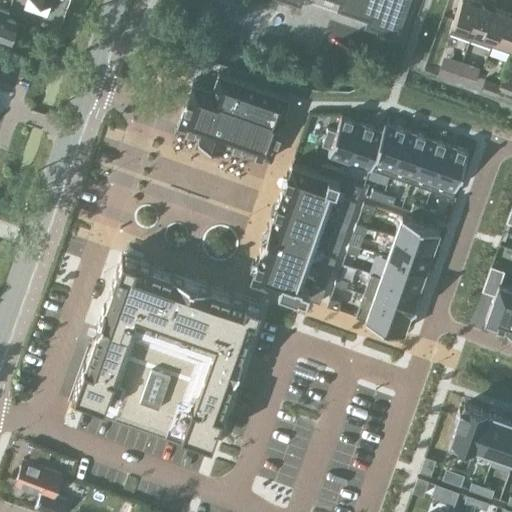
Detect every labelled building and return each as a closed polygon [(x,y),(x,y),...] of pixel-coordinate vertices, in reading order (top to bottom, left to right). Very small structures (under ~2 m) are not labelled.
[(298,0),(299,1),(300,1),(300,0),(341,0),(339,6),(341,7),(341,5),(370,15),(369,17),(367,23),(369,23),(387,30),(396,33),(402,14),(407,0),(298,0)] [(459,0),(449,31),(460,35),(471,39),(483,3),(474,0),(459,0)] [(494,7),(496,0),(485,0),(484,3),(483,3),(471,39),(492,46),(492,45),(491,45),(503,10),(494,7)] [(12,10),(1,6),(0,8),(0,14),(9,18),(12,10)] [(491,45),(492,45),(511,52),(511,13),(503,10),(491,45)] [(0,38),(10,43),(17,21),(0,15),(0,38)] [(227,29),(224,39),(240,44),(244,35),(227,29)] [(273,56),(276,46),(257,40),(254,49),(273,56)] [(437,73),(455,80),(462,61),(444,55),(437,73)] [(455,80),(472,86),(478,67),(462,61),(455,80)] [(211,91),(192,85),(177,128),(196,134),(193,141),(218,150),(221,143),(270,160),(285,117),(282,116),(287,99),(241,84),(216,75),(211,91)] [(499,87),(511,91),(511,78),(503,76),(501,83),(499,87)] [(482,90),(496,95),(499,87),(501,83),(486,78),(482,90)] [(349,160),(362,122),(341,114),(336,129),(327,126),(321,143),(330,146),(328,152),(349,160)] [(390,173),(406,128),(384,120),(381,129),(382,129),(369,166),(371,166),(390,173)] [(382,129),(381,129),(362,122),(349,160),(370,167),(371,166),(369,166),(382,129)] [(410,180),(426,135),(406,128),(390,173),(410,180)] [(431,187),(447,142),(426,135),(410,180),(431,187)] [(452,195),(468,150),(447,142),(431,187),(452,195)] [(327,174),(291,161),(287,173),(290,174),(287,182),(284,181),(277,201),(280,203),(277,210),(275,209),(271,218),(270,217),(266,229),(270,231),(267,238),(263,237),(259,249),(260,249),(257,258),(260,259),(258,266),(255,265),(250,277),(277,287),(277,288),(297,295),(298,294),(305,296),(309,287),(301,284),(301,283),(295,281),(329,185),(335,187),(339,177),(331,174),(327,172),(327,174)] [(331,174),(334,166),(323,162),(320,170),(327,172),(331,174)] [(342,178),(345,170),(334,166),(331,174),(339,177),(342,178)] [(347,189),(358,193),(361,185),(349,181),(347,189)] [(381,199),(384,191),(372,187),(370,195),(381,199)] [(392,203),(395,196),(384,191),(381,199),(392,203)] [(356,200),(344,196),(342,204),(353,208),(356,200)] [(372,212),(375,204),(363,200),(361,208),(372,212)] [(421,213),(424,206),(413,202),(410,209),(421,213)] [(353,208),(342,204),(339,211),(350,215),(353,208)] [(433,217),(435,210),(424,206),(421,213),(433,217)] [(339,211),(336,219),(348,223),(350,215),(339,211)] [(431,248),(439,227),(401,214),(394,235),(431,248)] [(364,233),(367,225),(356,221),(353,229),(364,233)] [(334,225),(331,232),(343,236),(345,229),(334,225)] [(343,236),(331,232),(329,239),(340,243),(343,236)] [(424,268),(431,248),(394,235),(387,256),(424,268)] [(329,239),(326,247),(337,251),(340,243),(329,239)] [(357,253),(360,246),(349,242),(346,249),(357,253)] [(126,254),(122,253),(121,256),(116,271),(113,278),(112,282),(104,304),(103,307),(101,314),(100,317),(97,324),(96,327),(84,361),(83,364),(81,371),(79,375),(78,379),(76,383),(75,387),(74,390),(75,391),(74,394),(73,397),(72,400),(80,403),(84,404),(92,407),(97,409),(105,412),(106,411),(115,414),(119,416),(130,420),(134,421),(145,425),(149,426),(160,430),(164,432),(174,435),(173,436),(182,439),(186,441),(195,444),(199,445),(207,448),(208,444),(209,442),(210,438),(211,439),(213,436),(214,431),(215,428),(217,424),(218,420),(221,413),(222,409),(221,409),(222,404),(224,400),(226,394),(227,390),(229,384),(231,380),(233,375),(234,376),(235,373),(236,370),(237,368),(239,360),(240,358),(241,355),(242,353),(241,352),(242,348),(244,344),(246,339),(247,334),(248,330),(250,331),(251,327),(254,320),(256,312),(259,305),(260,301),(256,300),(234,292),(231,291),(210,284),(206,282),(177,272),(172,270),(152,263),(148,262),(126,254)] [(324,253),(321,260),(333,264),(336,257),(324,253)] [(418,288),(424,268),(387,256),(380,275),(379,276),(418,289),(419,288),(418,288)] [(321,260),(319,268),(330,272),(333,264),(321,260)] [(494,291),(485,319),(506,327),(506,328),(507,328),(511,314),(511,284),(499,280),(503,270),(490,266),(483,287),(494,291)] [(319,268),(316,276),(328,279),(330,272),(319,268)] [(411,308),(418,289),(379,276),(380,275),(370,271),(363,293),(411,310),(412,308),(411,308)] [(345,287),(348,279),(337,275),(334,283),(345,287)] [(325,286),(313,283),(310,290),(322,294),(325,286)] [(322,294),(310,290),(308,297),(320,301),(322,294)] [(411,311),(411,310),(363,293),(355,314),(403,331),(410,311),(411,311)] [(338,308),(340,300),(329,296),(326,304),(338,308)] [(486,411),(464,403),(462,408),(459,406),(455,417),(458,418),(448,447),(472,456),(475,447),(474,446),(486,411)] [(474,446),(475,447),(493,453),(506,418),(486,411),(474,446)] [(511,419),(506,418),(493,453),(511,460),(511,419)] [(435,458),(424,454),(419,469),(430,473),(435,458)] [(36,506),(51,511),(63,511),(69,499),(56,494),(64,473),(24,459),(15,482),(41,492),(36,506)] [(428,479),(417,475),(411,490),(423,494),(428,479)] [(471,480),(469,487),(480,491),(482,484),(471,480)] [(482,484),(480,491),(491,495),(494,488),(482,484)] [(455,502),(459,490),(452,487),(447,499),(455,502)] [(478,496),(467,493),(464,500),(475,504),(478,496)] [(489,500),(478,496),(475,504),(486,508),(489,500)]
